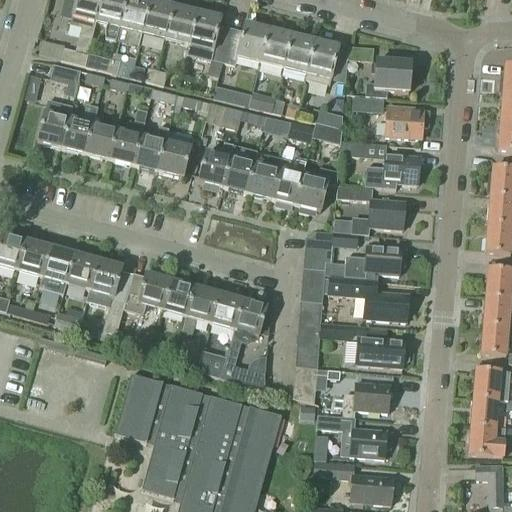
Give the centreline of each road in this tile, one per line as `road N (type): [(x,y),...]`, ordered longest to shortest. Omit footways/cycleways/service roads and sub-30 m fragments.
road 1 (unclassified): [(427,511),(463,44)]
road 2 (residential): [(281,283),(0,206)]
road 3 (residential): [(463,44),(305,0)]
